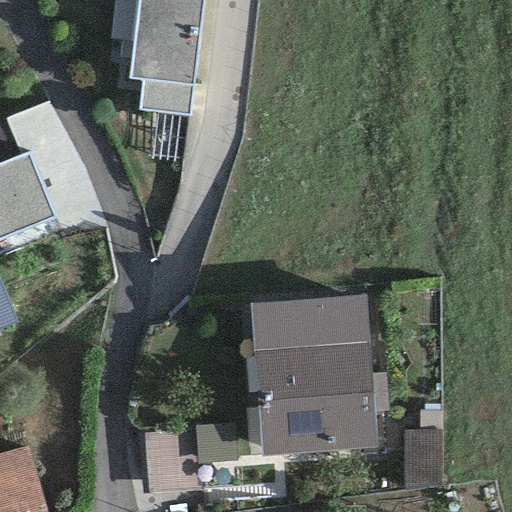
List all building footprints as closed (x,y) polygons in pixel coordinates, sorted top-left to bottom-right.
[(136,0),(128,79),(140,80),(192,85),(200,0),(136,0)] [(189,115),(192,85),(140,80),(137,110),(189,115)] [(0,159),(28,151),(17,113),(0,117),(0,159)] [(0,238),(52,218),(26,153),(0,163),(0,329),(14,324),(0,289),(0,238)] [(364,295),(248,303),(258,457),(374,449),(372,412),(370,375),(364,295)] [(370,375),(372,412),(385,411),(383,374),(370,375)] [(232,423),(194,427),(197,464),(235,461),(232,423)] [(190,431),(141,434),(145,492),(194,489),(190,431)] [(438,431),(401,431),(401,489),(437,489),(438,431)] [(45,511),(26,445),(0,452),(0,511),(45,511)]
